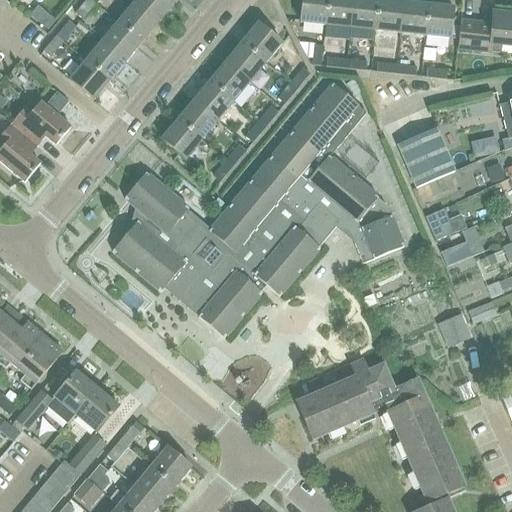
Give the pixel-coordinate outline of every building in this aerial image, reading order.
[(95,5),(88,0),(87,0),(75,15),(82,21),(95,5)] [(174,6),(166,0),(137,0),(134,5),(158,25),(174,6)] [(302,0),(300,24),(326,27),(328,0),(302,0)] [(328,0),(326,27),(350,30),(353,0),(328,0)] [(353,0),(350,30),(375,32),(378,1),(364,0),(353,0)] [(378,1),(375,32),(400,35),(403,4),(378,1)] [(400,35),(424,37),(427,7),(403,4),(400,35)] [(118,24),(142,44),(158,25),(134,5),(118,24)] [(38,7),(31,16),(48,30),(55,21),(38,7)] [(427,7),(424,37),(450,40),(453,9),(427,7)] [(461,22),(458,50),(489,53),(490,45),(511,47),(511,15),(493,13),(492,25),(461,22)] [(56,38),(63,43),(76,28),(69,23),(56,38)] [(102,44),(125,63),(142,44),(118,24),(102,44)] [(241,45),(265,65),(282,46),(258,26),(241,45)] [(63,43),(56,38),(43,53),(50,59),(63,43)] [(125,63),(102,44),(86,63),(110,82),(125,63)] [(265,65),(241,45),(225,65),(249,84),(265,65)] [(321,68),(323,48),(314,47),(312,67),(321,68)] [(326,68),(346,70),(347,62),(327,59),(326,68)] [(347,62),(346,70),(366,72),(367,64),(347,62)] [(110,82),(86,63),(69,82),(93,102),(110,82)] [(249,84),(225,65),(209,84),(233,103),(249,84)] [(376,73),(395,76),(396,67),(377,65),(376,73)] [(396,67),(395,76),(415,78),(416,69),(396,67)] [(289,86),(296,92),(310,75),(303,70),(289,86)] [(446,81),(447,72),(427,70),(426,79),(446,81)] [(193,103),(217,123),(233,103),(209,84),(193,103)] [(143,217),(111,255),(161,296),(164,293),(225,343),(269,291),(269,290),(279,299),(281,296),(281,295),(298,275),(298,276),(300,273),(317,253),(320,250),(318,249),(335,229),(339,224),(349,233),(354,245),(362,264),(362,266),(403,249),(403,247),(402,245),(401,245),(391,220),(391,218),(390,218),(386,207),(377,200),(378,199),(330,159),(366,114),(333,86),(273,159),(252,184),(212,232),(188,213),(189,211),(146,175),(124,200),(143,217)] [(296,92),(289,86),(277,101),(284,106),(296,92)] [(25,109),(11,126),(33,144),(40,135),(55,147),(71,129),(57,118),(69,103),(58,94),(54,98),(45,108),(40,104),(31,115),(25,109)] [(178,122),(201,142),(217,123),(193,103),(178,122)] [(511,104),(501,108),(509,141),(502,142),(505,153),(511,150),(511,104)] [(258,124),(264,130),(278,114),(271,108),(258,124)] [(201,142),(178,122),(161,142),(185,161),(201,142)] [(264,130),(258,124),(245,139),(252,145),(264,130)] [(33,144),(11,126),(0,138),(0,145),(3,148),(0,151),(0,163),(25,184),(40,166),(25,154),(33,144)] [(436,132),(395,149),(413,192),(454,174),(436,132)] [(496,138),(471,144),(474,159),(499,154),(496,138)] [(226,162),(233,168),(246,152),(239,147),(226,162)] [(233,168),(226,162),(213,177),(220,183),(233,168)] [(500,170),(487,174),(491,186),(504,181),(500,170)] [(454,235),(444,211),(434,215),(429,204),(421,207),(435,242),(454,235)] [(502,248),(505,255),(511,251),(511,226),(503,230),(510,245),(502,248)] [(465,245),(440,255),(443,263),(445,270),(471,259),(465,245)] [(495,254),(487,258),(490,267),(499,264),(495,254)] [(511,278),(497,285),(501,293),(511,288),(511,278)] [(497,285),(486,290),(490,300),(502,295),(501,293),(497,285)] [(119,287),(110,296),(125,312),(134,304),(119,287)] [(373,296),(363,300),(366,309),(376,305),(373,296)] [(6,309),(0,303),(0,359),(1,359),(17,372),(25,378),(21,384),(33,393),(63,356),(44,340),(25,324),(16,317),(15,317),(6,309)] [(492,304),(468,313),(473,326),(497,316),(492,304)] [(472,340),(462,315),(437,325),(447,350),(472,340)] [(387,408),(389,414),(420,400),(421,402),(427,400),(419,382),(389,395),(380,375),(370,379),(363,362),(351,367),(358,385),(360,384),(369,406),(375,403),(378,411),(387,408)] [(41,393),(17,422),(28,432),(48,409),(69,427),(76,418),(98,392),(77,374),(55,400),(52,403),(41,393)] [(374,416),(369,406),(360,384),(358,385),(330,398),(343,429),(374,416)] [(511,389),(498,395),(511,426),(511,389)] [(98,392),(76,418),(97,435),(119,409),(98,392)] [(1,398),(0,399),(0,410),(3,413),(9,405),(1,398)] [(313,442),(343,429),(330,398),(300,411),(313,442)] [(420,400),(389,414),(388,414),(401,445),(433,431),(421,402),(420,400)] [(9,405),(3,413),(11,419),(17,412),(9,405)] [(0,435),(13,446),(19,438),(4,425),(0,429),(0,435)] [(134,454),(128,449),(140,435),(133,428),(120,443),(128,450),(133,455),(134,454)] [(446,461),(433,431),(401,445),(414,475),(446,461)] [(36,436),(32,441),(39,446),(42,442),(36,436)] [(81,476),(106,448),(94,438),(70,467),(81,476)] [(120,443),(107,458),(115,465),(119,460),(128,450),(120,443)] [(152,470),(175,489),(192,470),(168,450),(152,470)] [(58,451),(52,457),(58,462),(64,456),(58,451)] [(446,461),(414,475),(428,505),(459,491),(446,461)] [(54,475),(71,489),(79,480),(62,466),(54,475)] [(100,467),(87,482),(95,489),(96,488),(108,473),(100,467)] [(175,489),(152,470),(135,489),(159,509),(175,489)] [(47,484),(63,498),(71,489),(54,475),(47,484)] [(103,495),(87,482),(75,497),(82,504),(91,510),(103,495)] [(39,493),(56,507),(63,498),(47,484),(39,493)] [(116,493),(110,500),(119,508),(123,511),(155,511),(159,509),(135,489),(125,501),(116,493)] [(31,502),(42,511),(51,511),(56,507),(39,493),(31,502)] [(24,511),(42,511),(31,502),(24,511)]
